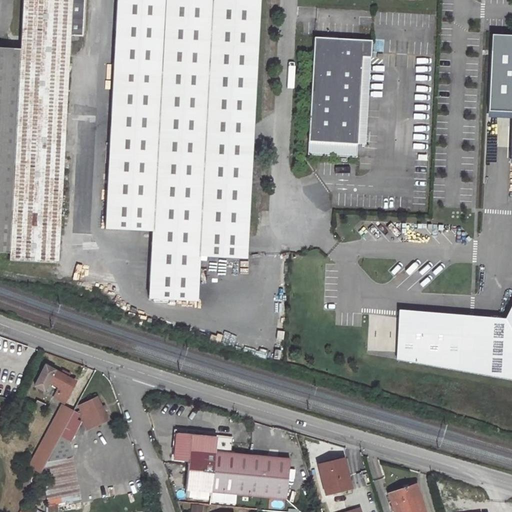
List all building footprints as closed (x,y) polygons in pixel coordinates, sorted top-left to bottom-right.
[(69,35),(70,0),(23,0),(21,47),(10,251),(9,259),(57,262),(69,35)] [(70,0),(69,35),(81,35),(83,0),(70,0)] [(253,128),(259,0),(116,0),(106,230),(152,232),(150,299),(196,302),(198,256),(246,258),(246,252),(247,239),(253,128)] [(511,34),(491,34),(487,111),(511,111),(511,143),(511,157),(511,34)] [(371,41),(313,39),(308,156),(357,158),(362,58),(370,58),(371,41)] [(0,46),(0,250),(10,251),(21,47),(0,46)] [(511,311),(508,319),(401,312),(397,358),(511,379),(511,311)] [(48,382),(61,389),(56,399),(64,403),(75,382),(45,367),(35,388),(43,392),(48,382)] [(107,421),(95,395),(88,398),(90,402),(78,407),(85,422),(92,418),(96,425),(107,421)] [(44,406),(37,403),(34,409),(41,412),(44,406)] [(73,412),(63,408),(56,420),(66,425),(70,417),(73,412)] [(47,461),(71,457),(69,444),(80,422),(70,417),(66,425),(47,460),(47,461)] [(289,460),(214,452),(215,437),(190,435),(191,432),(176,431),(173,459),(188,461),(185,490),(285,501),(289,460)] [(230,450),(231,436),(222,436),(222,450),(230,450)] [(45,493),(77,487),(71,457),(47,461),(49,473),(42,474),(45,493)] [(343,460),(318,466),(325,495),(350,489),(343,460)] [(423,511),(415,486),(388,495),(394,511),(423,511)]
